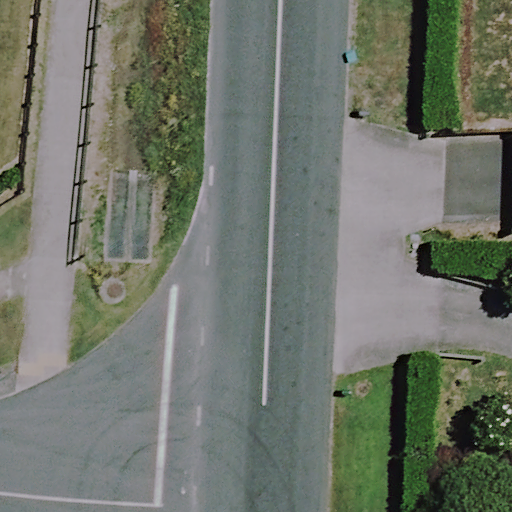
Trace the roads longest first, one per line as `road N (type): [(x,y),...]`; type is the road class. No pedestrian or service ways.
road 1 (tertiary): [(281,0),(260,511)]
road 2 (residential): [(259,511),(0,489)]
